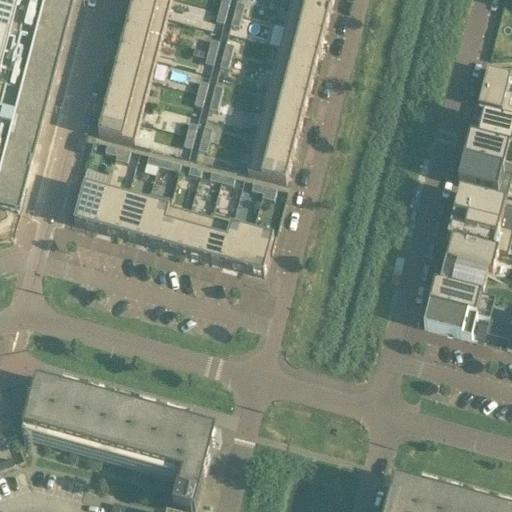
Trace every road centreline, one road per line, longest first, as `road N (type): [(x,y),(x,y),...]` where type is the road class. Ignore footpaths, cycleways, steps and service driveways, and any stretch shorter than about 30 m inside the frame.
road 1 (residential): [(480,0),(387,360)]
road 2 (residential): [(276,329),(362,0)]
road 3 (residential): [(106,0),(36,262)]
road 4 (residential): [(22,316),(261,384)]
road 5 (residential): [(511,452),(386,418)]
road 6 (residential): [(511,395),(387,360)]
